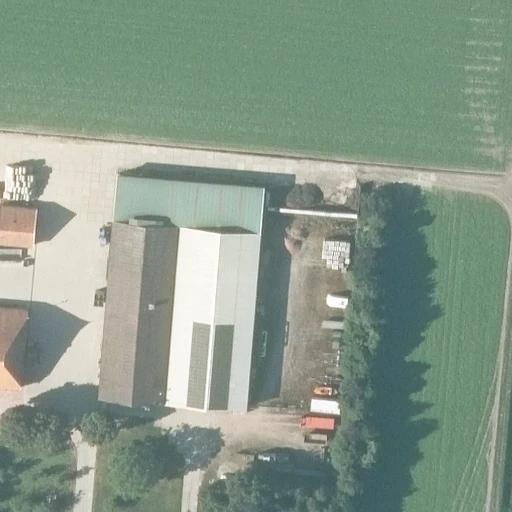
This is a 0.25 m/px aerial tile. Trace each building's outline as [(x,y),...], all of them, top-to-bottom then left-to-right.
[(262,230),(261,229),(264,184),(116,172),(112,217),(99,395),(166,401),(247,408),(262,230)] [(0,243),(34,246),(37,207),(0,204),(0,243)] [(0,386),(21,389),(28,309),(0,306),(0,386)] [(313,356),(311,394),(342,395),(344,358),(313,356)] [(285,393),(308,394),(308,384),(285,383),(285,393)] [(0,431),(12,432),(12,425),(0,424),(0,422),(1,409),(0,409),(0,431)]
